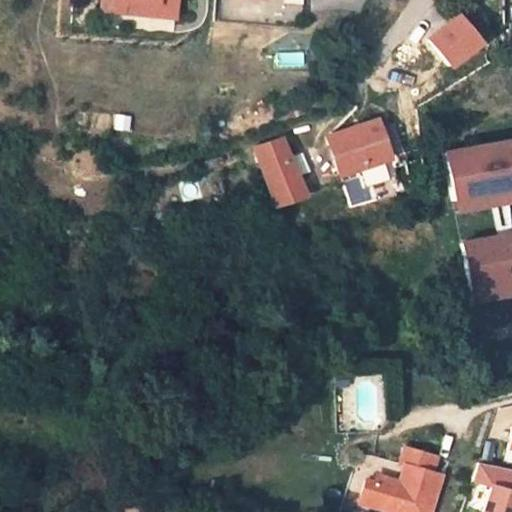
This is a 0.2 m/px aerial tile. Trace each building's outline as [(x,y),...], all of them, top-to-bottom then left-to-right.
[(96,0),(96,10),(121,13),(122,2),(173,7),(173,0),(96,0)] [(173,7),(122,2),(121,13),(172,16),(173,7)] [(462,15),(430,40),(455,71),(486,46),(462,15)] [(374,119),(322,136),(334,173),(386,158),(374,119)] [(279,137),(250,146),(268,196),(271,205),(301,195),(294,175),(286,157),(279,137)] [(511,138),(442,151),(452,209),(511,198),(511,138)] [(300,152),(286,157),(294,175),(306,170),(300,152)] [(220,161),(219,155),(196,161),(198,169),(218,164),(220,161)] [(251,189),(243,191),(245,199),(253,197),(251,189)] [(268,196),(253,200),(257,210),(271,205),(268,196)] [(497,232),(511,229),(507,206),(492,209),(497,232)] [(458,241),(467,289),(488,285),(490,295),(511,291),(511,231),(510,232),(511,239),(496,242),(494,234),(458,241)] [(510,232),(494,234),(496,242),(511,239),(510,232)] [(488,285),(467,289),(469,299),(490,295),(488,285)] [(370,482),(363,480),(356,502),(389,511),(427,511),(439,474),(429,472),(433,457),(401,447),(397,462),(401,464),(395,480),(393,489),(370,482)] [(511,511),(511,469),(480,463),(474,482),(493,488),(485,511),(511,511)] [(395,480),(373,473),(370,482),(393,489),(395,480)]
